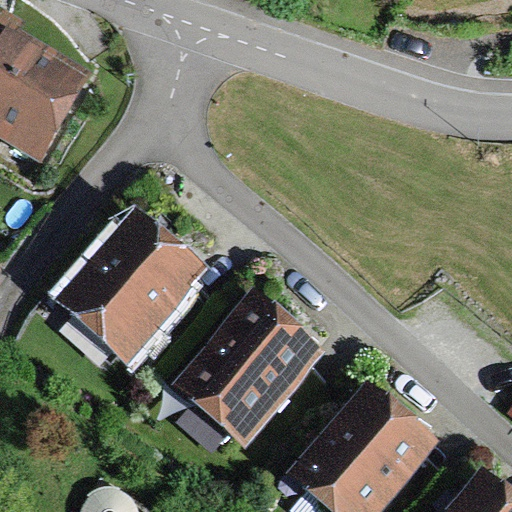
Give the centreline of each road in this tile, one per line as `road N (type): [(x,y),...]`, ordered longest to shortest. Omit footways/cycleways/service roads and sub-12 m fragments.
road 1 (residential): [(139,127),(511,448)]
road 2 (residential): [(191,26),(476,113),(511,112)]
road 3 (residential): [(139,127),(0,299)]
